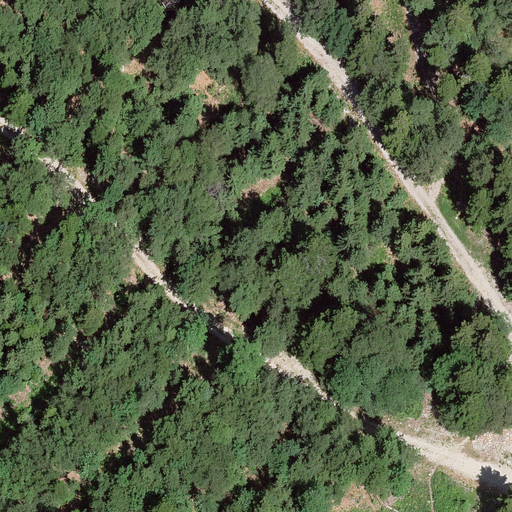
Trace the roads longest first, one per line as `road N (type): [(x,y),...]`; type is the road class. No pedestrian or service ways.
road 1 (track): [(0,126),(72,184),(166,287),(218,330),(333,412),(436,459)]
road 2 (track): [(434,217),(315,40),(271,0)]
road 3 (track): [(511,327),(434,217)]
